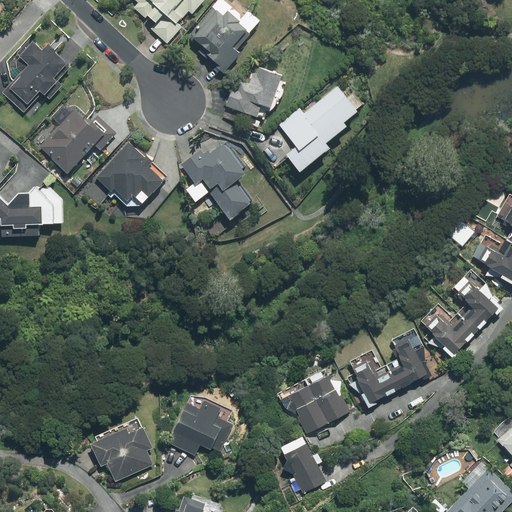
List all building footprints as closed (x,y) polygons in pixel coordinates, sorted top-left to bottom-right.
[(133,0),(137,4),(133,8),(152,27),(150,29),(165,44),(181,29),(175,24),(187,12),(191,16),(206,1),(205,0),(133,0)] [(223,17),(214,8),(187,38),(201,51),(195,58),(218,79),(240,54),(236,50),(250,35),(237,23),(241,18),(231,9),(223,17)] [(52,80),(65,65),(53,54),(55,52),(46,45),(40,51),(30,42),(12,63),(21,71),(2,94),(25,113),(41,94),(44,97),(56,83),(52,80)] [(241,114),(252,117),(249,125),(259,128),(264,114),(265,110),(270,111),(274,98),(279,99),(284,83),(279,81),(281,75),(254,66),(246,91),(232,87),(225,109),(222,118),(238,123),(241,114)] [(355,115),(336,90),(303,115),(298,109),(277,125),(279,127),(258,144),(275,168),(286,160),(298,175),(329,151),(324,145),(344,129),(341,126),(355,115)] [(67,174),(93,146),(106,157),(123,139),(98,115),(88,126),(64,104),(52,117),(60,124),(38,147),(67,174)] [(96,177),(127,207),(140,207),(168,178),(130,141),(96,177)] [(227,150),(222,144),(206,157),(199,149),(178,166),(193,184),(186,190),(196,203),(208,194),(229,221),(250,204),(234,183),(244,175),(239,170),(245,166),(230,147),(227,150)] [(55,226),(55,224),(64,224),(64,200),(51,187),(44,194),(37,187),(32,195),(21,195),(11,206),(0,195),(0,224),(5,229),(5,238),(44,239),(44,225),(55,226)] [(511,229),(503,246),(484,236),(473,257),(479,261),(478,264),(487,269),(485,272),(511,286),(511,209),(510,208),(501,224),(511,229)] [(436,311),(422,325),(452,356),(500,308),(488,297),(491,294),(477,280),(470,286),(462,278),(450,290),(464,305),(447,322),(436,311)] [(348,363),(351,368),(349,369),(369,406),(428,373),(421,362),(423,346),(414,332),(404,338),(405,340),(391,348),(396,357),(379,367),(370,350),(348,363)] [(340,382),(329,382),(326,376),(287,396),(289,400),(286,410),(298,416),(307,435),(350,413),(339,391),(340,382)] [(192,406),(186,404),(168,445),(194,456),(199,445),(211,450),(219,431),(230,436),(234,427),(215,419),(220,408),(196,397),(192,406)] [(500,438),(497,441),(511,458),(511,463),(510,466),(511,468),(511,414),(494,432),(500,438)] [(125,430),(90,444),(100,468),(106,465),(113,482),(152,466),(146,451),(153,448),(144,428),(127,435),(125,430)] [(305,440),(282,452),(302,489),(324,477),(305,440)] [(504,511),(511,504),(511,490),(490,469),(446,511),(504,511)] [(201,511),(204,505),(183,498),(179,511),(172,511),(169,511),(168,511),(201,511)]
